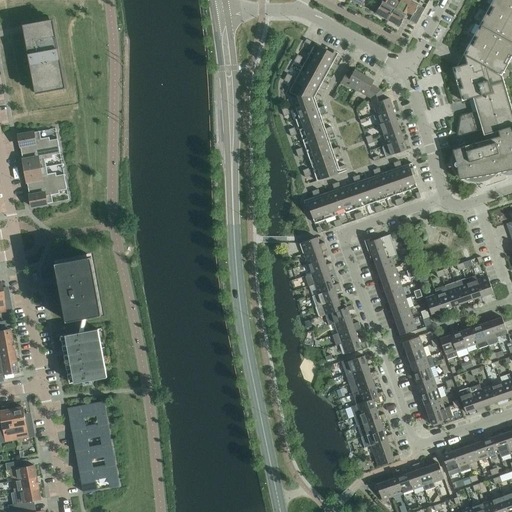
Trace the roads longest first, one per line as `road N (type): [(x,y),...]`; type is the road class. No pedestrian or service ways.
road 1 (secondary): [(279,511),(239,287),(222,17)]
road 2 (residential): [(511,412),(415,446),(342,234),(445,199)]
road 3 (tertiary): [(445,199),(407,70)]
road 4 (residential): [(42,383),(17,254)]
road 5 (residential): [(66,511),(42,383)]
road 6 (tertiary): [(299,9),(407,70)]
